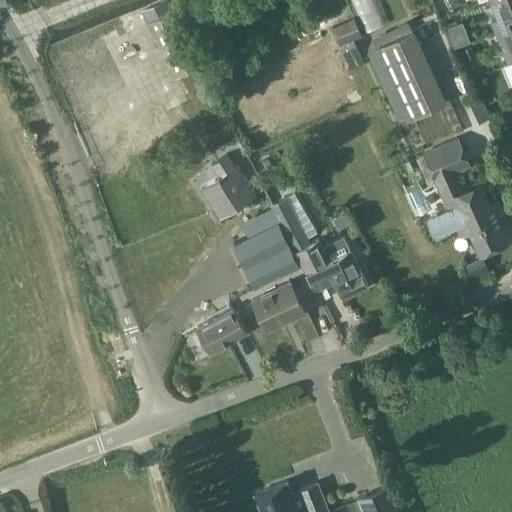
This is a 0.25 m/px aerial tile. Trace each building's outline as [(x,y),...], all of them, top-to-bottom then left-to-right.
[(168,0),(159,0),(141,9),(176,76),(200,63),(168,0)] [(355,0),(369,28),(389,19),(380,0),(355,0)] [(511,0),(491,0),(499,19),(493,21),(497,32),(509,27),(511,25),(511,0)] [(353,17),(331,27),(339,43),(360,34),(353,17)] [(511,25),(509,27),(497,32),(501,43),(505,51),(503,51),(508,63),(511,61),(511,25)] [(374,44),(391,82),(427,66),(411,28),(374,44)] [(391,82),(406,116),(442,100),(427,66),(391,82)] [(422,152),(433,178),(466,164),(455,138),(422,152)] [(220,216),(256,193),(237,165),(235,166),(227,153),(212,163),(220,175),(201,187),(220,216)] [(448,207),(442,209),(431,214),(440,233),(456,226),(460,235),(471,230),(482,225),(476,210),(488,205),(478,183),(444,198),(448,207)] [(285,195),(269,202),(294,248),(295,248),(309,242),(285,195)] [(511,231),(498,200),(488,205),(476,210),(482,225),(471,230),(481,253),(511,238),(511,231)] [(230,225),(238,241),(235,242),(256,286),(299,265),(278,221),(271,206),(230,225)] [(309,242),(295,248),(306,270),(315,288),(336,278),(345,296),(368,285),(350,249),(344,235),(323,245),(319,237),(309,242)] [(267,330),(302,313),(304,312),(290,282),(253,301),(267,330)] [(210,349),(246,330),(233,307),(198,326),(210,349)] [(287,481),(255,493),(262,511),(328,511),(317,482),(299,489),(291,492),(287,481)] [(351,511),(389,511),(385,502),(372,507),(371,505),(351,511)]
